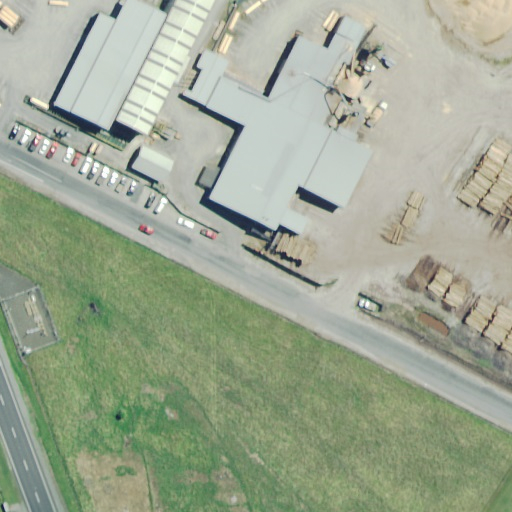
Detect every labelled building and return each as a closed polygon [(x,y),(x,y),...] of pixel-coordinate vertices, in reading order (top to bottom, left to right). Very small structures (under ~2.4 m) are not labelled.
[(100,12),(54,104),(108,130),(114,119),(167,12),(141,0),(126,0),(116,20),(100,12)] [(114,119),(149,136),(215,0),(173,0),(167,12),(114,119)] [(267,97),(222,74),(206,107),(245,126),(222,170),(209,164),(199,183),(213,190),(209,197),(274,229),(278,222),(300,233),(308,217),(285,206),(296,186),(343,209),(373,149),(317,121),(366,24),(345,14),(328,48),(299,34),(267,97)] [(230,59),(207,47),(197,65),(203,68),(193,90),(186,87),(183,94),(206,107),(222,74),(230,59)] [(174,161),(142,145),(131,168),(163,183),(174,161)]
